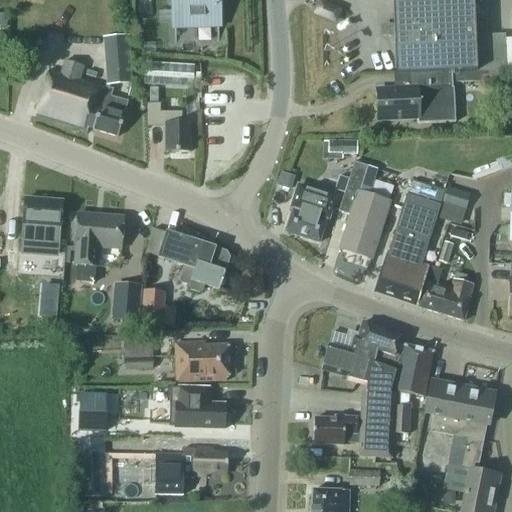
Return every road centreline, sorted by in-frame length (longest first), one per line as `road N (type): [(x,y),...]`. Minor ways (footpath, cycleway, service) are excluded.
road 1 (tertiary): [(228,229),(0,133)]
road 2 (unclassified): [(228,229),(263,157),(278,102),(272,0)]
road 3 (tertiary): [(268,511),(280,333),(298,287)]
road 4 (tertiary): [(298,287),(511,355)]
